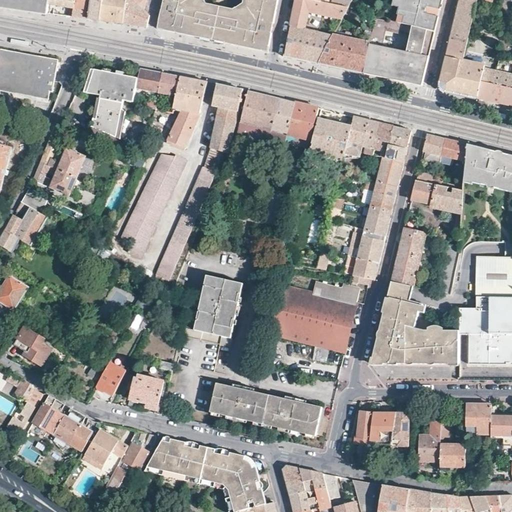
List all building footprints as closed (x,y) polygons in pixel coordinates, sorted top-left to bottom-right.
[(48,0),(0,0),(0,5),(5,7),(21,9),(47,12),(47,6),(48,0)] [(72,16),(75,0),(48,0),(47,6),(69,9),(69,15),(72,16)] [(75,0),(72,16),(80,17),(88,18),(89,0),(75,0)] [(101,0),(92,0),(90,18),(94,19),(99,20),(101,0)] [(125,0),(101,0),(99,20),(111,21),(123,23),(125,0)] [(144,8),(133,0),(125,0),(123,23),(135,25),(147,26),(150,15),(144,8)] [(133,0),(144,8),(145,3),(145,0),(133,0)] [(249,0),(249,3),(240,10),(236,6),(232,8),(223,7),(214,5),(207,4),(205,1),(199,4),(196,0),(162,0),(163,0),(165,1),(164,6),(163,10),(161,9),(158,23),(164,24),(162,30),(186,35),(208,39),(209,34),(213,35),(218,36),(217,41),(251,48),(268,51),(272,33),(268,32),(269,22),(274,23),(278,0),(249,0)] [(236,6),(240,10),(249,3),(249,0),(243,0),(243,1),(236,6)] [(309,12),(342,18),(343,17),(347,8),(321,2),(310,0),(295,0),(293,12),(291,26),(306,29),(309,12)] [(321,0),(321,2),(347,8),(351,0),(321,0)] [(394,0),(393,5),(400,7),(398,14),(399,14),(397,23),(436,32),(440,16),(439,15),(436,15),(438,8),(441,9),(443,0),(394,0)] [(449,44),(465,48),(477,0),(459,0),(454,23),(449,44)] [(374,28),(371,43),(363,74),(377,77),(391,80),(403,83),(422,87),(426,71),(433,43),(436,32),(397,23),(376,18),(374,28)] [(302,60),(319,64),(334,35),(306,29),(291,26),(285,56),(302,60)] [(363,74),(371,43),(355,40),(350,39),(334,35),(319,64),(340,69),(363,74)] [(448,48),(446,57),(462,61),(463,54),(465,48),(449,44),(448,48)] [(0,48),(0,91),(49,100),(50,92),(53,92),(55,81),(59,60),(29,54),(0,48)] [(480,82),(483,70),(484,66),(462,61),(446,57),(442,72),(441,73),(440,83),(440,85),(441,87),(442,89),(444,91),(448,92),(457,95),(476,99),(480,82)] [(511,60),(509,61),(506,75),(495,72),(492,86),(480,82),(476,99),(492,103),(505,106),(511,107),(511,60)] [(151,70),(141,68),(138,78),(96,69),(88,93),(101,96),(97,114),(94,114),(92,127),(116,137),(123,100),(133,102),(136,88),(158,92),(162,72),(151,70)] [(495,72),(483,70),(480,82),(492,86),(495,72)] [(162,72),(158,92),(176,96),(182,76),(172,74),(162,72)] [(195,79),(182,76),(176,96),(172,108),(182,111),(199,115),(208,81),(195,79)] [(238,112),(243,90),(230,86),(217,83),(212,106),(219,108),(238,112)] [(239,131),(238,135),(269,143),(270,136),(280,98),(265,94),(249,91),(248,95),(246,95),(246,96),(247,97),(240,123),(239,128),(239,131)] [(155,109),(157,100),(145,98),(144,107),(155,109)] [(280,98),(270,136),(286,139),(296,102),(288,100),(280,98)] [(286,139),(285,140),(309,146),(319,107),(307,104),(296,102),(286,139)] [(215,126),(234,130),(238,112),(219,108),(217,117),(215,126)] [(182,111),(169,142),(184,148),(192,131),(199,115),(182,111)] [(351,126),(345,152),(360,156),(361,152),(363,143),(369,120),(362,118),(354,116),(351,126)] [(308,150),(307,156),(342,165),(345,152),(351,126),(319,117),(311,150),(308,150)] [(365,153),(370,154),(374,155),(381,122),(375,121),(369,120),(363,143),(367,144),(365,153)] [(374,155),(383,157),(388,158),(391,144),(395,126),(388,124),(381,122),(374,155)] [(211,148),(228,153),(234,130),(215,126),(213,137),(211,148)] [(395,126),(391,144),(407,148),(411,130),(403,128),(395,126)] [(427,134),(424,151),(427,152),(426,159),(441,163),(442,155),(445,139),(436,137),(427,134)] [(58,169),(77,177),(86,156),(67,148),(60,163),(52,159),(60,139),(51,136),(41,161),(50,165),(58,169)] [(456,142),(445,139),(442,155),(466,161),(467,144),(456,142)] [(0,190),(13,149),(7,147),(8,144),(0,141),(0,190)] [(391,144),(388,158),(404,161),(405,155),(407,148),(391,144)] [(511,155),(483,148),(467,144),(466,161),(464,178),(511,190),(511,256),(477,255),(476,295),(511,296),(511,155)] [(215,172),(220,174),(228,153),(211,148),(202,168),(215,172)] [(358,168),(366,170),(370,154),(365,153),(361,152),(360,156),(358,168)] [(132,242),(173,157),(161,154),(161,155),(120,240),(132,242)] [(186,160),(180,157),(178,157),(174,155),(173,157),(132,242),(128,252),(140,258),(186,160)] [(86,156),(77,177),(86,181),(95,159),(86,156)] [(146,162),(135,157),(133,162),(143,167),(146,162)] [(374,176),(373,180),(397,187),(399,181),(404,161),(388,158),(383,157),(378,177),(374,176)] [(41,161),(33,180),(47,186),(50,178),(45,175),(50,165),(41,161)] [(179,258),(215,172),(202,168),(156,275),(169,282),(179,258)] [(70,195),(77,177),(58,169),(50,187),(70,195)] [(434,173),(420,170),(417,179),(432,183),(434,173)] [(373,180),(368,178),(365,188),(374,191),(370,205),(392,211),(392,208),(393,203),(394,199),(395,197),(397,187),(373,180)] [(432,183),(417,179),(416,179),(414,189),(411,199),(426,202),(427,205),(432,206),(438,184),(432,183)] [(443,185),(438,184),(432,206),(457,212),(455,231),(460,232),(462,213),(463,189),(443,185)] [(39,213),(48,199),(38,193),(39,191),(30,186),(21,202),(31,208),(39,213)] [(341,211),(344,199),(335,197),(332,209),(341,211)] [(21,239),(31,245),(48,218),(41,214),(39,213),(31,208),(21,202),(17,210),(26,215),(23,221),(14,216),(13,217),(6,230),(21,239)] [(364,230),(386,236),(388,224),(392,211),(370,205),(364,229),(364,230)] [(363,233),(357,257),(379,262),(383,246),(386,236),(364,230),(364,229),(356,226),(355,231),(363,233)] [(399,249),(391,281),(414,286),(427,232),(404,227),(399,249)] [(0,246),(12,254),(21,239),(6,230),(0,239),(0,246)] [(94,236),(90,242),(92,243),(101,248),(102,246),(105,241),(94,236)] [(101,248),(92,243),(87,254),(95,259),(96,258),(101,248)] [(456,257),(457,250),(458,246),(447,244),(445,254),(456,257)] [(104,263),(110,254),(105,251),(102,246),(101,248),(96,258),(104,263)] [(445,254),(438,291),(451,294),(456,257),(445,254)] [(321,255),(318,268),(324,270),(326,257),(325,256),(321,255)] [(353,274),(357,257),(348,255),(345,272),(353,274)] [(353,275),(369,278),(374,279),(377,268),(379,262),(357,257),(353,274),(353,275)] [(97,271),(100,264),(94,260),(90,267),(97,271)] [(0,261),(0,269),(6,273),(9,270),(10,267),(0,261)] [(0,301),(14,310),(28,287),(9,275),(0,289),(0,301)] [(231,338),(243,283),(207,275),(194,329),(183,327),(181,335),(219,343),(219,344),(230,347),(232,338),(231,338)] [(351,275),(349,281),(367,284),(369,278),(353,275),(351,275)] [(356,302),(359,287),(343,283),(342,287),(316,280),(313,292),(283,285),(271,333),(315,345),(328,348),(345,352),(346,344),(352,321),(356,302)] [(414,286),(391,281),(389,289),(385,310),(372,363),(387,363),(443,363),(457,363),(458,332),(458,328),(422,328),(423,312),(423,303),(412,300),(414,286)] [(511,362),(511,296),(476,295),(476,307),(458,307),(458,328),(458,332),(470,332),(469,362),(511,362)] [(154,301),(140,296),(133,305),(134,305),(146,313),(154,301)] [(14,310),(0,301),(0,313),(8,319),(14,310)] [(136,314),(130,331),(140,334),(146,318),(136,314)] [(42,343),(45,339),(25,326),(14,344),(26,352),(24,355),(41,366),(51,350),(42,343)] [(325,361),(328,348),(315,345),(312,358),(325,361)] [(127,371),(109,361),(102,373),(96,385),(114,395),(127,371)] [(160,367),(172,370),(173,364),(162,361),(160,367)] [(134,383),(132,389),(130,399),(147,403),(147,405),(158,408),(165,381),(138,375),(138,378),(135,377),(134,383)] [(31,383),(24,378),(15,392),(22,397),(31,383)] [(317,436),(324,407),(216,383),(210,412),(317,436)] [(45,394),(34,387),(26,401),(27,402),(26,404),(26,405),(21,414),(30,419),(45,394)] [(55,398),(49,394),(33,422),(54,434),(65,415),(50,406),(55,398)] [(466,404),(466,433),(490,434),(491,415),(491,404),(466,404)] [(364,443),(370,444),(373,413),(362,412),(359,439),(364,440),(364,443)] [(373,413),(370,444),(393,445),(397,413),(373,413)] [(397,413),(393,445),(392,454),(396,454),(397,448),(404,447),(404,445),(409,445),(410,414),(397,413)] [(65,415),(54,434),(82,451),(96,428),(95,427),(98,422),(90,419),(86,427),(65,415)] [(511,415),(491,415),(490,434),(490,435),(511,435),(511,415)] [(440,460),(441,445),(441,439),(441,422),(432,422),(431,434),(417,434),(417,459),(440,460)] [(119,440),(100,429),(86,453),(82,460),(101,471),(103,469),(119,440)] [(154,447),(161,436),(150,434),(146,443),(154,447)] [(164,437),(162,440),(175,444),(174,451),(181,453),(183,447),(184,446),(185,446),(186,445),(187,446),(190,447),(192,443),(171,438),(164,437)] [(232,497),(236,511),(237,511),(263,504),(259,489),(257,482),(255,475),(259,475),(256,466),(253,467),(252,466),(252,465),(251,464),(251,463),(250,462),(248,461),(247,460),(245,459),(236,458),(234,465),(227,463),(228,456),(221,454),(214,452),(214,448),(199,444),(198,448),(197,449),(196,449),(195,448),(190,447),(187,446),(186,445),(185,446),(184,446),(183,447),(181,453),(174,451),(175,444),(162,440),(146,467),(163,471),(185,475),(200,479),(229,485),(232,497)] [(131,442),(129,445),(122,459),(132,464),(141,470),(151,453),(151,452),(131,442)] [(466,465),(466,445),(441,445),(440,460),(440,465),(466,465)] [(254,461),(248,456),(222,450),(221,454),(228,456),(227,463),(234,465),(236,458),(245,459),(247,460),(248,461),(250,462),(251,463),(251,464),(252,465),(252,466),(253,467),(256,466),(254,461)] [(132,464),(122,459),(97,505),(106,510),(108,506),(106,505),(111,496),(113,498),(132,464)] [(287,482),(290,494),(306,490),(300,468),(287,465),(283,469),(287,482)] [(146,467),(144,471),(162,475),(163,471),(146,467)] [(319,498),(312,470),(307,469),(300,468),(306,490),(309,500),(319,498)] [(330,498),(326,485),(323,473),(318,472),(312,470),(319,498),(321,507),(322,511),(333,511),(332,504),(330,498)] [(163,471),(162,475),(184,480),(185,475),(163,471)] [(340,495),(335,475),(323,473),(326,485),(330,498),(340,495)] [(199,484),(200,479),(185,475),(184,480),(199,484)] [(224,489),(229,485),(200,479),(199,484),(224,489)] [(353,479),(361,511),(370,511),(374,483),(353,479)] [(397,487),(383,484),(378,511),(407,511),(411,489),(397,487)] [(411,489),(407,511),(431,511),(430,492),(419,490),(411,489)] [(309,500),(306,490),(290,494),(292,504),(294,511),(300,511),(321,507),(319,498),(309,500)] [(439,493),(430,492),(431,511),(447,511),(446,495),(439,493)] [(453,496),(446,495),(447,511),(462,511),(458,497),(453,496)] [(485,496),(491,511),(499,511),(505,511),(499,495),(492,496),(485,496)] [(511,495),(499,495),(505,511),(511,509),(511,495)] [(464,496),(458,497),(462,511),(474,511),(470,496),(464,496)] [(491,511),(485,496),(478,496),(470,496),(474,511),(491,511)] [(226,498),(229,511),(233,511),(236,511),(232,497),(226,498)] [(358,511),(356,501),(335,507),(336,511),(358,511)] [(263,504),(237,511),(276,511),(275,507),(273,502),(267,503),(263,504)]
